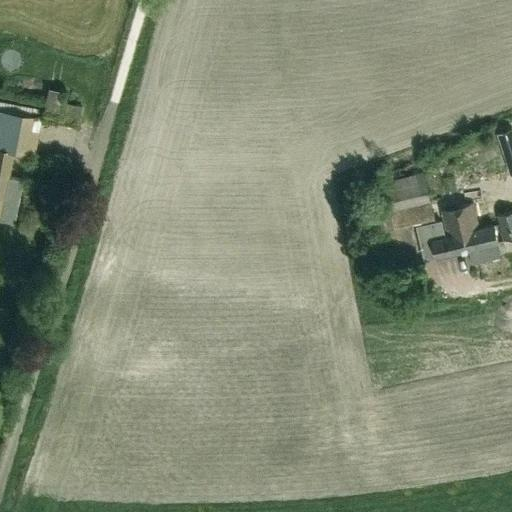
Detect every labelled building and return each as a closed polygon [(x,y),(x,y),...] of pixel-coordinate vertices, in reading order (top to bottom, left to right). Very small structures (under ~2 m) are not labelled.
[(0,220),(14,223),(22,180),(8,178),(13,152),(33,156),(40,120),(76,127),(81,105),(59,101),(57,112),(0,102),(0,220)] [(486,121),(466,127),(474,150),(494,144),(486,121)] [(511,128),(498,132),(511,173),(511,172),(511,128)] [(363,215),(366,234),(380,231),(385,257),(412,251),(411,247),(414,247),(410,224),(434,220),(424,171),(423,171),(422,163),(382,171),(384,180),(385,180),(388,196),(380,197),(382,211),(363,215)] [(425,168),(431,198),(442,196),(436,166),(425,168)] [(454,174),(444,176),(448,191),(458,189),(454,174)] [(511,210),(498,214),(494,198),(483,201),(488,224),(499,221),(503,240),(511,238),(511,210)] [(429,225),(433,240),(437,257),(469,249),(471,256),(478,255),(477,248),(499,242),(495,226),(479,230),(473,204),(443,211),(448,236),(444,237),(441,222),(429,225)] [(415,273),(413,261),(379,266),(380,278),(415,273)]
